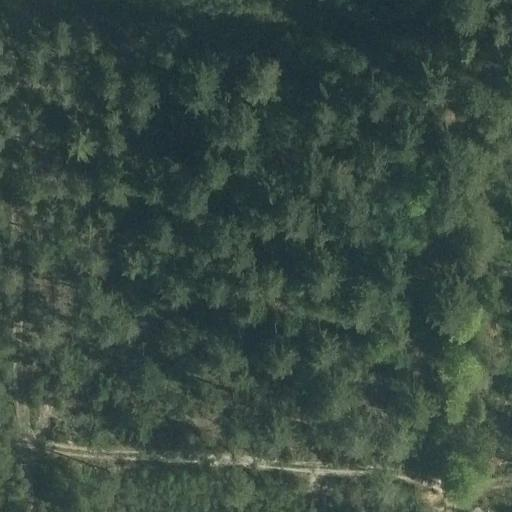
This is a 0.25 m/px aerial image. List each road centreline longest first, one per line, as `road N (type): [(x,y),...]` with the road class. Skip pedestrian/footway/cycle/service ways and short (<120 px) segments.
road 1 (track): [(13,0),(23,447)]
road 2 (track): [(0,445),(440,476)]
road 3 (track): [(440,476),(440,54)]
